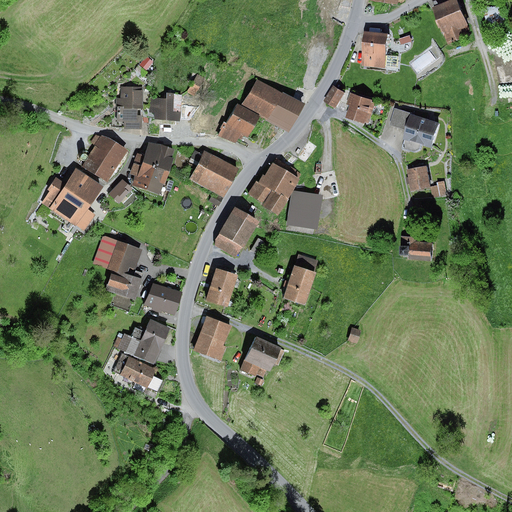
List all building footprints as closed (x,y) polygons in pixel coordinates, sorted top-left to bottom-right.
[(314,37),(330,38),(331,0),(309,0),(309,11),(303,10),(303,22),(309,22),(309,19),(315,19),(314,37)] [(456,0),(451,0),(433,8),(449,44),(472,34),(456,0)] [(372,32),(367,32),(365,63),(397,67),(398,58),(387,57),(389,34),(383,34),(384,30),(373,29),(372,32)] [(409,36),(399,39),(401,45),(412,42),(409,36)] [(146,56),(140,65),(147,70),(153,62),(146,56)] [(197,74),(187,92),(194,96),(204,78),(197,74)] [(257,79),(242,105),(267,119),(266,120),(288,133),(304,105),(283,93),(283,94),(257,79)] [(142,109),(143,87),(120,87),(120,98),(116,98),(115,108),(117,108),(117,122),(124,122),(124,129),(141,129),(141,116),(137,116),(137,109),(142,109)] [(344,93),(334,87),(325,102),(335,108),(344,93)] [(180,121),(182,95),(167,93),(166,99),(150,98),(149,112),(155,113),(155,119),(180,121)] [(372,100),(350,93),(346,104),(349,105),(346,117),(368,124),(375,103),(371,102),(372,100)] [(247,139),(260,117),(237,104),(227,123),(224,122),(220,129),(222,130),(219,135),(236,145),(241,136),(247,139)] [(182,105),(181,119),(189,120),(199,107),(182,105)] [(390,125),(406,129),(410,115),(410,113),(395,108),(390,125)] [(438,123),(410,115),(406,129),(403,139),(431,148),(438,123)] [(106,182),(126,150),(102,136),(101,137),(95,135),(91,142),(95,146),(83,167),(106,182)] [(144,156),(137,153),(134,161),(168,173),(173,158),(171,158),(174,150),(148,143),(144,156)] [(223,197),(238,169),(204,151),(189,179),(223,197)] [(256,180),(248,194),(265,203),(264,206),(278,214),(301,173),(275,158),(265,175),(263,174),(258,181),(256,180)] [(168,173),(134,161),(130,174),(134,176),(131,186),(159,196),(168,173)] [(426,166),(407,169),(409,177),(406,178),(407,184),(410,184),(411,191),(429,188),(426,166)] [(101,185),(76,169),(66,183),(58,177),(41,203),(85,231),(96,215),(86,208),(101,185)] [(123,179),(109,193),(119,202),(132,189),(123,179)] [(437,186),(431,187),(433,197),(446,195),(444,182),(437,183),(437,186)] [(322,196),(292,192),(288,225),(317,229),(322,196)] [(213,193),(209,201),(218,206),(222,198),(213,193)] [(233,210),(214,244),(234,256),(254,222),(233,210)] [(142,248),(105,235),(95,263),(112,269),(105,288),(134,298),(142,276),(133,272),(142,248)] [(413,238),(401,237),(401,246),(399,246),(399,256),(408,256),(407,260),(431,261),(432,243),(413,242),(413,238)] [(258,238),(252,250),(259,254),(266,243),(258,238)] [(295,266),(294,265),(282,299),(305,306),(316,273),(314,272),(318,262),(299,256),(295,266)] [(238,275),(216,268),(206,300),(228,307),(238,275)] [(181,293),(153,283),(146,304),(174,314),(181,293)] [(227,326),(205,317),(192,350),(219,361),(225,346),(220,344),(227,326)] [(170,327),(150,319),(145,332),(136,328),(133,336),(125,333),(118,349),(153,364),(170,327)] [(362,330),(353,328),(350,339),(359,342),(362,330)] [(285,348),(256,336),(241,371),(256,378),(257,375),(263,378),(267,370),(270,372),(274,363),(278,365),(285,348)] [(156,369),(122,353),(114,371),(157,392),(162,381),(152,376),(156,369)] [(257,378),(255,383),(261,386),(263,381),(257,378)]
